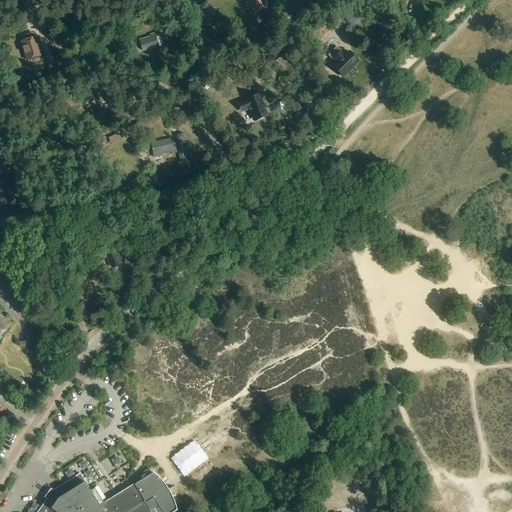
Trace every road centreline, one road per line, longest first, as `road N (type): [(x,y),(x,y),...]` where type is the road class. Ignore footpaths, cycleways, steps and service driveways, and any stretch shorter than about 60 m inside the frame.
road 1 (unclassified): [(0,476),(91,346),(228,240),(324,144)]
road 2 (track): [(14,218),(189,186),(317,134)]
road 3 (track): [(121,436),(145,451),(335,328),(380,338)]
road 4 (track): [(234,171),(195,107),(93,49),(75,30),(66,0)]
road 5 (track): [(324,144),(472,0)]
road 6 (track): [(282,0),(324,144)]
